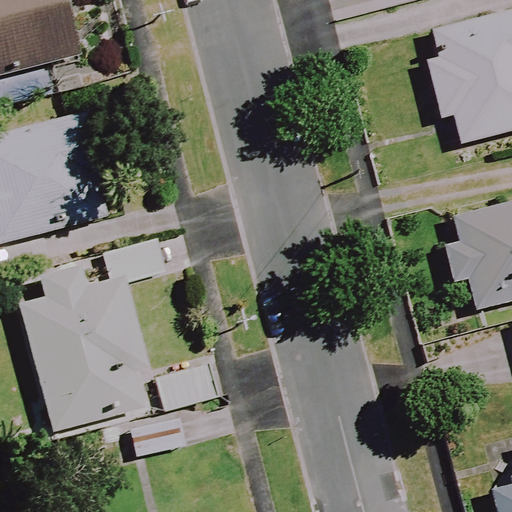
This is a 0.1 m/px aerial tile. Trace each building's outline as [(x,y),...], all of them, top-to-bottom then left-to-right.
[(0,0),(0,78),(75,57),(68,31),(79,28),(71,0),(0,0)] [(434,64),(420,68),(434,120),(445,118),(453,150),(511,135),(511,17),(428,39),(434,64)] [(94,168),(82,117),(0,137),(0,248),(99,223),(85,171),(94,168)] [(452,248),(439,252),(449,293),(459,291),(465,317),(511,305),(511,205),(446,222),(452,248)] [(141,374),(121,282),(157,274),(151,251),(30,278),(35,301),(14,306),(43,436),(135,416),(126,377),(141,374)] [(211,404),(203,363),(153,373),(162,415),(211,404)] [(180,452),(174,423),(126,434),(133,462),(180,452)] [(511,511),(511,487),(488,492),(491,511),(511,511)]
